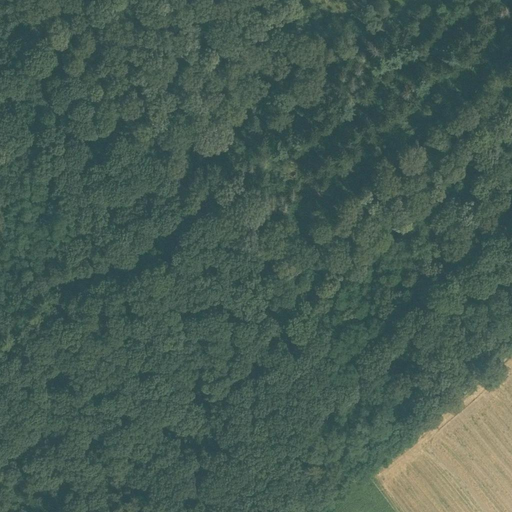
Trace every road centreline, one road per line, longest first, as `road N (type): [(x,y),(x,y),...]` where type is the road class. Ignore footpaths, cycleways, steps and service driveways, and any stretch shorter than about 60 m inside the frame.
road 1 (track): [(315,511),(511,352)]
road 2 (track): [(432,417),(355,354),(297,266)]
